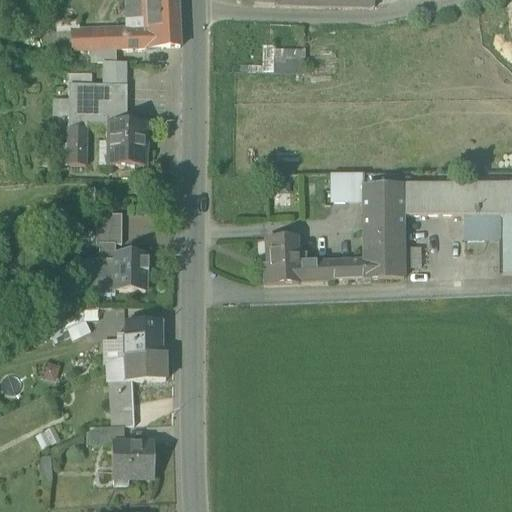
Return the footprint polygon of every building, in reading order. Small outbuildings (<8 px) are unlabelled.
[(130,21),(143,20),(142,0),(124,0),(125,21),(130,21)] [(176,0),(142,0),(143,20),(144,34),(145,51),(179,50),(176,0)] [(271,0),(272,7),(373,10),(372,0),(271,0)] [(130,21),(130,35),(144,34),(143,20),(130,21)] [(58,25),(59,37),(79,36),(78,24),(58,25)] [(130,35),(79,36),(59,37),(59,54),(90,53),(115,52),(145,51),(144,34),(130,35)] [(90,53),(90,66),(115,66),(115,52),(90,53)] [(273,75),(304,76),(304,61),(273,60),(273,75)] [(69,89),(68,132),(86,132),(86,127),(109,128),(109,126),(124,126),(125,90),(69,89)] [(109,170),(143,171),(143,144),(146,144),(146,127),(124,126),(109,126),(109,128),(109,170)] [(85,170),(86,132),(68,132),(67,169),(85,170)] [(330,205),(361,205),(361,190),(363,190),(363,177),(330,178),(330,205)] [(463,219),(501,219),(511,218),(511,186),(418,187),(401,187),(401,189),(402,220),(463,219)] [(402,234),(402,220),(401,189),(363,190),(361,190),(361,205),(361,235),(402,234)] [(114,248),(121,248),(121,218),(95,217),(95,248),(98,248),(114,248)] [(511,236),(511,218),(501,219),(501,237),(511,236)] [(463,243),(501,243),(501,237),(501,219),(463,219),(463,243)] [(402,234),(361,235),(362,264),(332,265),(333,283),(362,282),(362,283),(403,281),(402,234)] [(511,277),(511,236),(501,237),(501,243),(501,277),(511,277)] [(298,286),(298,285),(297,267),(295,241),(268,242),(269,268),(262,268),(262,287),(298,286)] [(114,248),(98,248),(98,263),(112,263),(112,257),(114,257),(114,248)] [(411,268),(422,268),(422,250),(412,250),(411,268)] [(89,299),(114,299),(114,295),(144,295),(145,258),(126,257),(114,257),(112,257),(112,263),(98,263),(90,263),(89,299)] [(333,283),(332,265),(297,267),(298,285),(333,283)] [(96,322),(116,323),(116,313),(96,313),(96,322)] [(124,325),(124,360),(137,360),(137,359),(161,358),(161,324),(124,325)] [(164,358),(161,358),(137,359),(137,360),(124,360),(125,377),(126,386),(130,385),(165,383),(164,358)] [(132,411),(130,385),(126,386),(125,377),(119,377),(119,396),(111,400),(113,412),(132,411)] [(113,412),(114,431),(126,430),(133,430),(132,411),(113,412)] [(127,448),(126,430),(114,431),(95,432),(96,452),(111,451),(111,448),(127,448)] [(128,482),(153,482),(154,448),(127,448),(111,448),(111,451),(111,479),(128,479),(128,482)]
